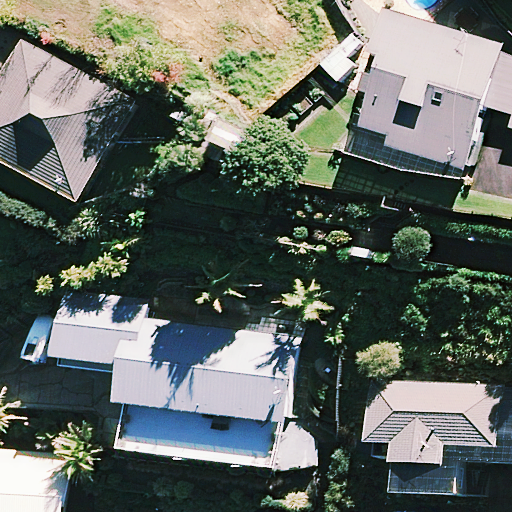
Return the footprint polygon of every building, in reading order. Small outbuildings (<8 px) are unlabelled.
[(140,0),(231,100),(302,36),(268,0),(140,0)] [(511,53),(502,47),(385,17),(350,155),(464,184),(483,108),(511,115),(511,124),(511,129),(511,53)] [(365,43),(356,34),(317,69),(334,87),(356,67),(348,59),(365,43)] [(135,102),(22,43),(0,84),(0,161),(81,204),(135,102)] [(149,302),(64,292),(55,359),(123,367),(118,407),(131,409),(126,451),(280,470),(296,339),(147,321),(149,302)] [(511,386),(373,384),(371,458),(402,459),(401,493),(463,494),(463,462),(511,462),(511,386)] [(66,511),(70,457),(0,451),(0,511),(66,511)]
